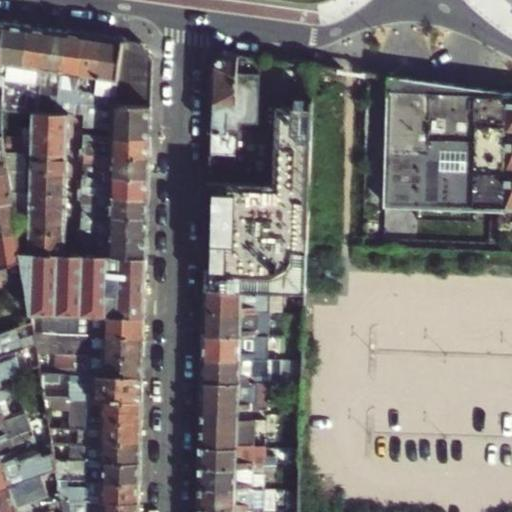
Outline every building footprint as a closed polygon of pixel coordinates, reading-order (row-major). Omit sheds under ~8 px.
[(31,25),(6,21),(4,95),(3,110),(22,111),(25,80),(31,25)] [(50,27),(31,25),(25,80),(31,81),(28,111),(34,111),(40,111),(50,27)] [(69,30),(50,27),(40,111),(52,111),(55,84),(62,85),(69,30)] [(79,101),(87,33),(69,30),(62,85),(60,111),(69,112),(78,112),(79,101)] [(105,35),(87,33),(79,101),(86,102),(98,102),(105,35)] [(116,103),(124,38),(105,35),(98,102),(116,103)] [(139,40),(124,38),(116,103),(153,104),(154,59),(139,40)] [(213,63),(210,151),(235,152),(237,118),(239,54),(226,52),(213,63)] [(254,119),(257,56),(239,54),(237,118),(254,119)] [(511,93),(391,76),(389,205),(420,206),(480,207),(511,207),(511,93)] [(86,112),(86,102),(79,101),(78,112),(86,112)] [(152,131),(153,104),(116,103),(98,102),(86,102),(86,112),(86,114),(98,115),(99,126),(115,126),(115,130),(115,133),(152,135),(152,131)] [(308,241),(312,107),(279,106),(276,184),(209,181),(206,287),(271,290),(306,292),(308,241)] [(69,112),(60,111),(52,111),(40,111),(34,111),(33,130),(69,131),(69,112)] [(69,131),(33,130),(33,150),(68,152),(69,131)] [(97,146),(97,153),(151,155),(152,135),(115,133),(85,132),(85,145),(97,146)] [(0,170),(8,169),(5,149),(3,134),(0,135),(0,170)] [(33,161),(32,170),(68,171),(68,152),(33,150),(5,149),(8,169),(16,170),(14,160),(33,161)] [(84,161),(84,172),(151,175),(151,155),(97,153),(97,161),(84,161)] [(8,169),(0,170),(0,202),(13,200),(12,189),(8,169)] [(32,180),(32,190),(67,192),(68,171),(32,170),(16,170),(8,169),(12,189),(21,190),(22,180),(32,180)] [(96,185),(96,192),(150,194),(151,175),(84,172),(84,184),(96,185)] [(31,211),(32,190),(21,190),(12,189),(13,200),(15,210),(31,211)] [(32,190),(31,211),(66,212),(67,192),(32,190)] [(150,194),(96,192),(96,200),(83,200),(83,213),(150,215),(150,194)] [(0,202),(0,233),(18,230),(15,210),(13,200),(0,202)] [(480,207),(420,206),(419,217),(480,218),(480,207)] [(31,211),(30,231),(66,232),(66,212),(31,211)] [(95,224),(95,232),(149,234),(150,215),(83,213),(82,224),(95,224)] [(95,224),(82,224),(82,225),(82,232),(95,232),(95,224)] [(18,230),(0,233),(0,267),(22,259),(21,250),(18,230)] [(66,232),(30,231),(18,230),(21,250),(81,252),(82,239),(78,238),(66,238),(66,232)] [(149,234),(95,232),(82,232),(79,231),(78,238),(82,239),(81,252),(148,254),(149,234)] [(31,310),(92,312),(146,313),(148,254),(81,252),(21,250),(22,259),(29,297),(30,303),(31,310)] [(0,285),(6,283),(6,282),(20,277),(24,298),(29,297),(22,259),(0,267),(0,285)] [(271,290),(206,287),(205,311),(270,313),(271,290)] [(31,310),(32,321),(52,322),(52,332),(59,332),(59,317),(92,318),(92,312),(31,310)] [(205,311),(204,333),(258,335),(269,335),(270,313),(205,311)] [(146,313),(92,312),(92,318),(59,317),(59,332),(146,335),(146,313)] [(0,357),(17,352),(9,331),(0,334),(0,357)] [(146,335),(59,332),(58,352),(65,352),(145,354),(146,335)] [(204,333),(204,356),(258,358),(268,358),(269,352),(258,352),(258,335),(204,333)] [(74,371),(93,372),(144,374),(145,354),(65,352),(65,371),(74,371)] [(258,358),(204,356),(203,379),(257,380),(257,366),(258,358)] [(0,380),(13,376),(23,372),(18,358),(0,364),(0,380)] [(268,366),(257,366),(257,380),(268,381),(268,366)] [(93,372),(74,371),(74,380),(93,380),(93,372)] [(74,380),(73,396),(144,399),(144,374),(93,372),(93,380),(74,380)] [(0,401),(19,394),(13,376),(0,380),(0,401)] [(257,380),(203,379),(202,410),(240,411),(240,407),(267,408),(268,381),(257,380)] [(19,394),(0,401),(0,407),(21,400),(19,394)] [(73,396),(44,395),(46,406),(73,407),(73,396)] [(73,407),(72,417),(143,419),(144,399),(73,396),(73,407)] [(0,420),(25,411),(21,400),(0,407),(0,420)] [(202,410),(201,443),(266,445),(267,417),(240,416),(240,411),(202,410)] [(25,411),(0,420),(0,441),(8,438),(32,429),(25,411)] [(143,419),(72,417),(72,426),(49,426),(51,436),(51,437),(58,438),(71,438),(86,438),(142,440),(143,419)] [(32,429),(8,438),(9,444),(34,435),(32,429)] [(8,438),(0,441),(0,460),(32,448),(30,442),(36,440),(34,435),(9,444),(8,438)] [(36,443),(36,440),(30,442),(32,448),(0,460),(0,489),(56,469),(54,457),(51,437),(51,436),(36,443)] [(61,457),(58,438),(51,437),(54,457),(61,457)] [(86,458),(86,438),(71,438),(74,458),(86,458)] [(142,440),(86,438),(86,458),(142,460),(142,440)] [(266,445),(201,443),(201,464),(265,466),(266,445)] [(68,472),(68,457),(61,457),(54,457),(56,469),(56,472),(68,472)] [(142,460),(86,458),(74,458),(68,457),(68,472),(88,473),(88,479),(141,480),(142,460)] [(201,464),(200,485),(264,487),(265,466),(201,464)] [(0,511),(5,511),(37,501),(59,492),(58,483),(57,478),(56,472),(56,469),(0,489),(0,511)] [(70,484),(69,497),(140,499),(141,480),(88,479),(88,484),(70,484)] [(200,485),(199,507),(264,509),(264,487),(200,485)] [(59,492),(37,501),(40,509),(61,502),(60,497),(59,492)] [(62,511),(140,511),(140,499),(69,497),(60,497),(61,502),(62,511)] [(62,511),(61,502),(40,509),(37,501),(5,511),(62,511)]
